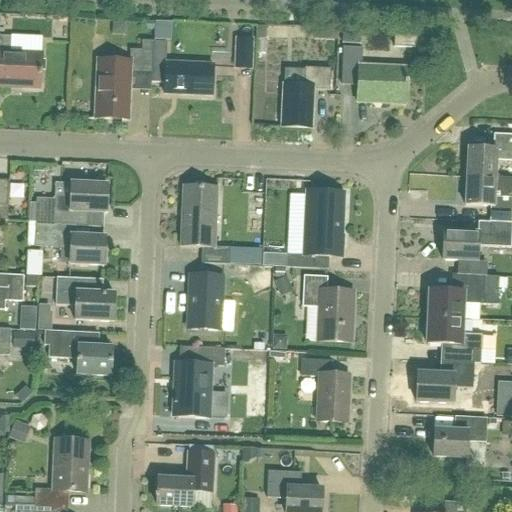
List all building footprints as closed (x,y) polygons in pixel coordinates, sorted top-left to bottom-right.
[(145,31),(153,32),(153,24),(145,23),(145,31)] [(258,28),(257,41),(266,41),(267,28),(258,28)] [(343,35),(343,46),(359,46),(360,36),(343,35)] [(421,50),(422,38),(393,37),(393,49),(421,50)] [(251,72),(253,41),(235,40),(233,71),(251,72)] [(151,78),(153,43),(141,43),(140,52),(129,52),(129,64),(97,63),(94,120),(84,120),(84,121),(127,123),(130,77),(151,78)] [(151,78),(151,85),(164,86),(163,97),(211,99),(212,68),(165,66),(166,44),(153,43),(151,78)] [(407,86),(407,84),(405,84),(406,72),(361,70),(361,52),(343,51),(341,87),(356,88),(355,105),(372,106),(372,104),(403,106),(403,107),(404,107),(405,85),(407,86)] [(0,88),(39,91),(41,57),(0,55),(0,88)] [(269,69),(267,114),(282,115),(281,130),(311,131),(312,92),(329,93),(330,72),(305,71),(269,69)] [(466,180),(495,181),(496,163),(511,163),(511,138),(493,137),(492,152),(467,151),(466,180)] [(490,210),(489,224),(489,225),(511,226),(511,213),(511,206),(511,195),(511,182),(495,181),(466,180),(464,209),(490,210)] [(0,223),(2,224),(7,224),(7,211),(9,184),(0,183),(0,223)] [(54,200),(54,209),(44,208),(43,225),(43,226),(76,227),(85,228),(86,216),(105,217),(107,188),(70,187),(70,201),(54,200)] [(228,267),(229,250),(214,250),(217,191),(183,190),(180,249),(201,250),(201,266),(228,267)] [(286,257),(286,269),(286,270),(319,272),(319,259),(342,260),(342,251),(339,251),(340,238),(342,238),(344,196),(305,195),(302,258),(286,257)] [(29,207),(28,224),(34,225),(43,225),(44,208),(29,207)] [(489,225),(489,224),(489,225),(478,224),(477,236),(443,234),(442,262),(477,264),(478,248),(509,249),(511,226),(489,225)] [(43,226),(43,225),(34,225),(33,249),(70,251),(69,267),(103,268),(104,240),(75,239),(76,227),(43,226)] [(286,269),(286,257),(267,257),(266,268),(286,269)] [(242,269),(242,286),(265,286),(266,269),(242,269)] [(21,304),(23,279),(9,279),(0,278),(0,312),(4,313),(4,304),(21,304)] [(221,334),(224,279),(190,278),(188,315),(192,315),(191,332),(221,334)] [(428,320),(462,322),(463,306),(496,307),(498,280),(483,279),(458,278),(457,294),(429,293),(428,320)] [(38,280),(26,279),(26,288),(37,289),(38,280)] [(290,289),(286,279),(276,283),(280,293),(290,289)] [(350,345),(352,296),(326,295),(326,280),(303,279),(302,310),(319,310),(318,344),(350,345)] [(74,323),(113,325),(114,297),(83,296),(83,282),(56,281),(56,290),(55,309),(75,310),(74,323)] [(462,337),(462,322),(428,320),(426,346),(454,347),(453,366),(479,367),(481,338),(462,337)] [(20,324),(20,333),(36,333),(36,325),(20,324)] [(0,358),(9,359),(10,333),(0,332),(0,358)] [(110,379),(112,351),(84,349),(85,336),(44,334),(43,348),(48,349),(48,360),(77,362),(76,377),(110,379)] [(14,335),(14,350),(34,350),(34,336),(14,335)] [(175,366),(172,420),(208,422),(208,421),(224,422),(225,396),(210,395),(211,368),(223,369),(223,352),(199,351),(198,367),(175,366)] [(347,425),(349,379),(331,378),(331,364),(300,363),(300,379),(319,380),(316,424),(347,425)] [(417,376),(415,405),(453,407),(454,390),(472,391),(474,367),(453,366),(449,365),(448,378),(417,376)] [(484,470),(487,422),(463,421),(462,435),(434,434),(433,460),(465,461),(465,469),(484,470)] [(511,424),(502,424),(502,438),(511,437),(511,424)] [(9,441),(21,446),(26,431),(15,426),(9,441)] [(34,510),(65,511),(65,494),(85,495),(87,446),(55,444),(53,494),(35,493),(34,500),(8,498),(7,508),(14,508),(14,509),(34,510)] [(212,495),(214,457),(188,455),(186,483),(158,481),(156,509),(191,510),(192,494),(212,495)] [(319,511),(321,493),(300,492),(301,476),(267,475),(266,500),(286,501),(285,511),(319,511)]
